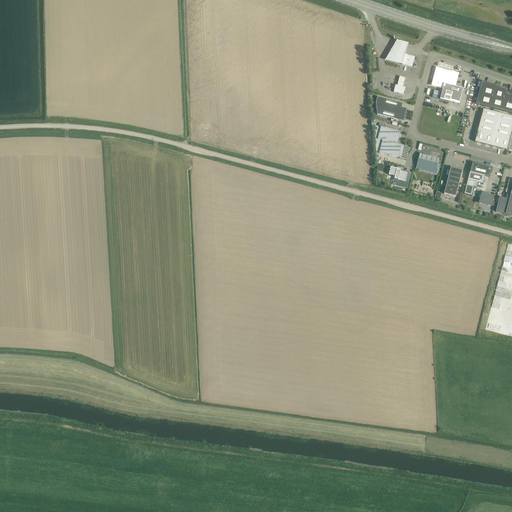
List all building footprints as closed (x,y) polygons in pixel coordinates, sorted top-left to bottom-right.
[(384,61),(402,66),(407,45),(395,42),(384,61)] [(412,67),(415,57),(405,54),(402,64),(412,67)] [(440,100),(445,101),(459,105),(463,89),(454,86),(457,75),(437,70),(434,85),(443,87),(440,100)] [(397,86),(404,87),(406,78),(400,76),(397,86)] [(511,93),(507,92),(508,90),(482,81),(476,104),(511,113),(511,93)] [(394,91),(394,92),(404,95),(404,93),(405,88),(395,85),(394,91)] [(377,97),(376,103),(377,115),(403,122),(407,109),(402,108),(403,104),(377,97)] [(425,119),(437,122),(439,113),(427,110),(425,119)] [(498,121),(500,114),(483,110),(482,116),(498,121)] [(437,122),(434,131),(441,133),(445,114),(439,113),(437,122)] [(441,133),(447,134),(452,116),(445,114),(441,133)] [(498,121),(511,124),(511,117),(500,114),(498,121)] [(454,136),(458,118),(452,116),(447,134),(454,136)] [(498,121),(482,116),(480,124),(496,128),(498,121)] [(458,118),(454,136),(460,138),(465,119),(458,118)] [(422,128),(434,131),(437,122),(425,119),(422,128)] [(496,128),(511,131),(511,124),(498,121),(496,128)] [(496,128),(480,124),(478,131),(486,133),(494,135),(496,128)] [(400,132),(395,131),(381,127),(378,140),(382,141),(379,153),(398,158),(399,158),(406,160),(409,148),(404,146),(404,147),(401,147),(402,145),(397,144),(400,132)] [(502,137),(510,139),(511,132),(511,131),(496,128),(494,135),(502,137)] [(486,133),(478,131),(475,142),(483,144),(486,133)] [(486,133),(483,144),(491,146),(494,135),(486,133)] [(494,135),(491,146),(499,148),(502,137),(494,135)] [(502,137),(499,148),(507,150),(510,139),(502,137)] [(417,164),(416,169),(419,169),(438,174),(439,169),(437,169),(438,164),(439,159),(420,154),(419,159),(417,164)] [(491,172),(492,168),(472,163),(471,167),(470,173),(467,185),(477,188),(478,183),(483,184),(485,176),(490,178),(491,172)] [(405,182),(407,174),(401,172),(402,168),(397,167),(396,169),(391,167),(389,175),(395,176),(395,178),(398,179),(398,180),(405,182)] [(463,171),(451,168),(444,194),(456,197),(463,171)] [(500,197),(496,212),(511,216),(511,189),(509,200),(500,197)] [(474,192),(473,196),(477,197),(477,198),(481,199),(480,203),(491,206),(494,197),(490,196),(491,195),(486,194),(485,195),(482,194),(474,192)]
